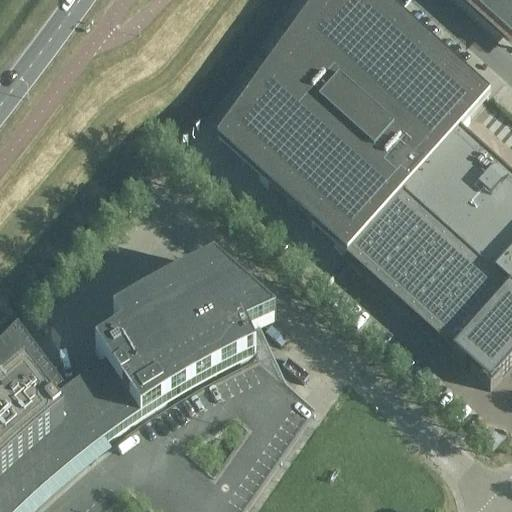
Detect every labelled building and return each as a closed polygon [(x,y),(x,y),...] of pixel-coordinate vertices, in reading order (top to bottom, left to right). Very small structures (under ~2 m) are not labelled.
[(376,0),(320,0),(217,144),(237,164),(346,261),(402,199),(460,135),(490,102),(385,7),(376,0)] [(511,0),(465,0),(511,41),(511,0)] [(511,182),(460,135),(402,199),(511,297),(511,182)] [(346,261),(345,263),(463,369),(469,362),(476,368),(470,375),(490,393),(511,368),(511,297),(402,199),(346,261)] [(0,511),(29,511),(33,509),(43,500),(54,490),(67,479),(79,470),(88,462),(102,451),(116,441),(127,434),(141,424),(157,414),(170,406),(189,395),(206,385),(222,376),(238,368),(256,360),(246,339),(276,326),(213,270),(212,272),(202,277),(188,284),(176,289),(156,300),(132,314),(113,325),(122,339),(95,356),(106,373),(68,399),(17,332),(0,350),(0,511)] [(261,511),(325,425),(304,405),(256,360),(238,368),(222,376),(206,385),(189,395),(170,406),(157,414),(141,424),(127,434),(116,441),(102,451),(88,462),(79,470),(67,479),(54,490),(43,500),(33,509),(29,511),(261,511)]
